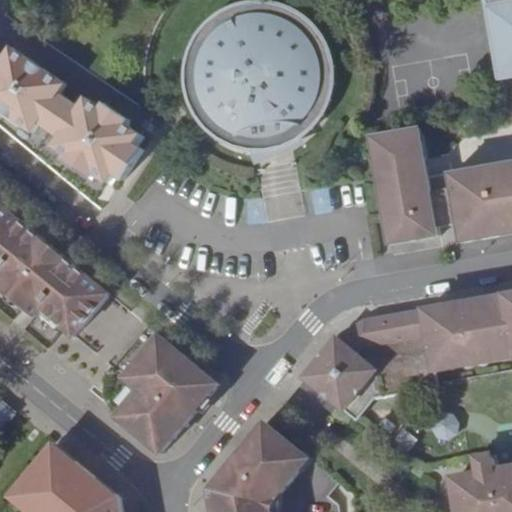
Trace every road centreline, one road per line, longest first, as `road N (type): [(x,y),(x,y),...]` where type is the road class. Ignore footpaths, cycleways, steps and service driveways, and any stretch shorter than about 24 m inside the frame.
road 1 (residential): [(258,382),(0,166)]
road 2 (residential): [(511,268),(351,296),(309,320),(258,382)]
road 3 (residential): [(164,493),(0,362)]
road 4 (unclassified): [(258,382),(164,493)]
